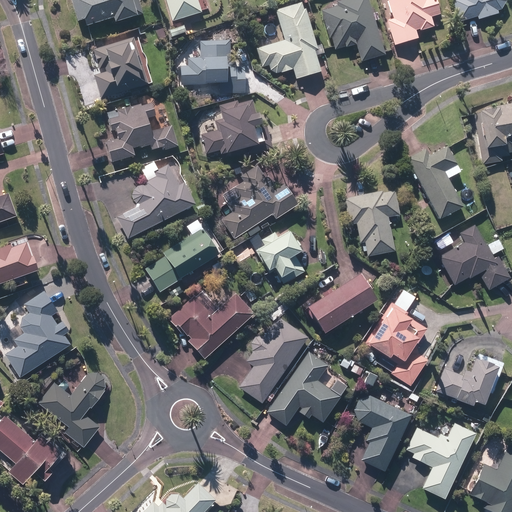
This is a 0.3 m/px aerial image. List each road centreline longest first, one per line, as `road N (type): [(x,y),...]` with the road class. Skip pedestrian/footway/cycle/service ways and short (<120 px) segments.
road 1 (residential): [(18,14),(95,278),(135,350),(172,394)]
road 2 (residential): [(425,87),(345,154),(326,150),(314,134),(321,114),(379,96)]
road 3 (residential): [(374,511),(205,426)]
road 4 (residential): [(170,429),(78,511)]
